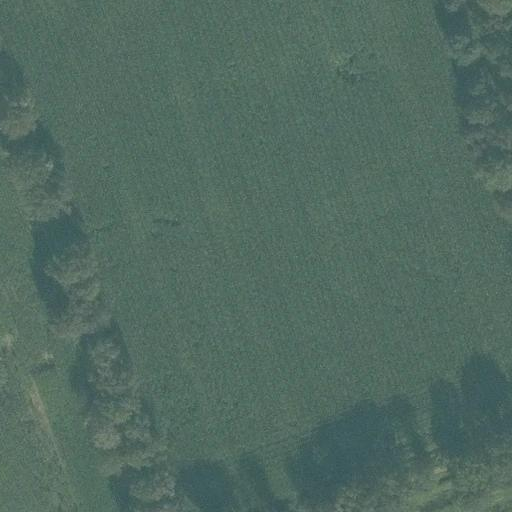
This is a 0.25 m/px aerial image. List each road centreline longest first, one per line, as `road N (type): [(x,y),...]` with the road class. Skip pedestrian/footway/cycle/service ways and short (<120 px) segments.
road 1 (track): [(147,511),(0,110)]
road 2 (track): [(511,449),(325,511)]
road 3 (track): [(470,0),(511,124)]
